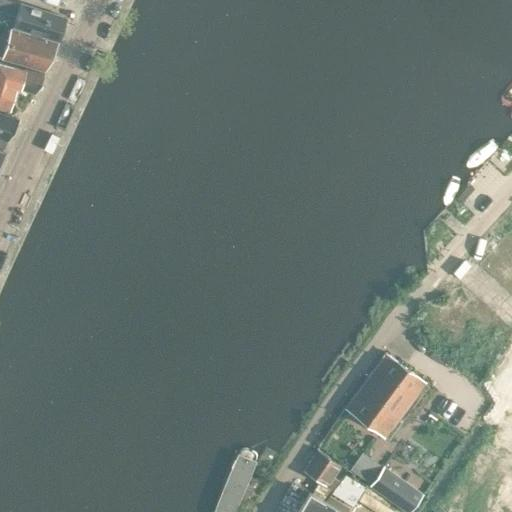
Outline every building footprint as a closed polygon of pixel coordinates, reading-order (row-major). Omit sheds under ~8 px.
[(0,0),(0,10),(16,15),(12,25),(58,40),(66,17),(19,2),(19,3),(10,0),(0,0)] [(10,27),(1,57),(45,70),(58,41),(10,27)] [(15,87),(34,92),(43,73),(0,61),(0,104),(8,108),(15,87)] [(0,147),(2,148),(7,140),(18,119),(14,117),(14,118),(0,112),(0,147)] [(511,127),(499,117),(453,169),(464,180),(511,127)] [(386,352),(367,378),(345,407),(384,436),(425,381),(386,352)] [(245,444),(213,511),(231,511),(259,450),(245,444)] [(311,493),(345,511),(347,511),(363,485),(345,474),(340,481),(332,475),(339,464),(340,463),(333,458),(318,448),(303,469),(320,480),(311,493)] [(361,452),(350,469),(366,480),(378,464),(361,452)] [(381,467),(369,483),(409,511),(421,494),(382,466),(381,467)] [(345,511),(311,493),(308,491),(295,511),(345,511)]
